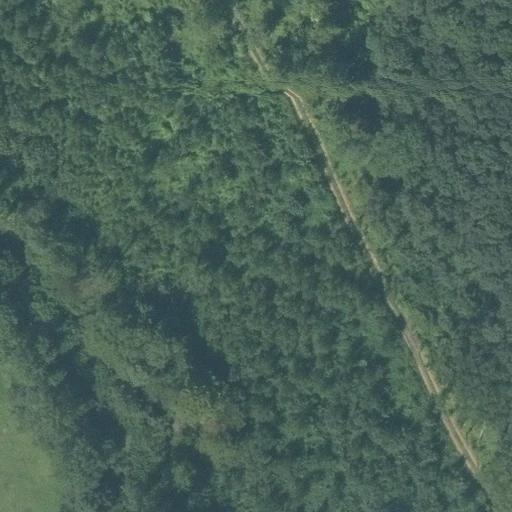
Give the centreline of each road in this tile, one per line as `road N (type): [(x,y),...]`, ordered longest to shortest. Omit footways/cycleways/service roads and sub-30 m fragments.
road 1 (track): [(227,0),(301,120),(344,226),(492,511)]
road 2 (unclassified): [(143,511),(169,468),(163,403),(0,215)]
